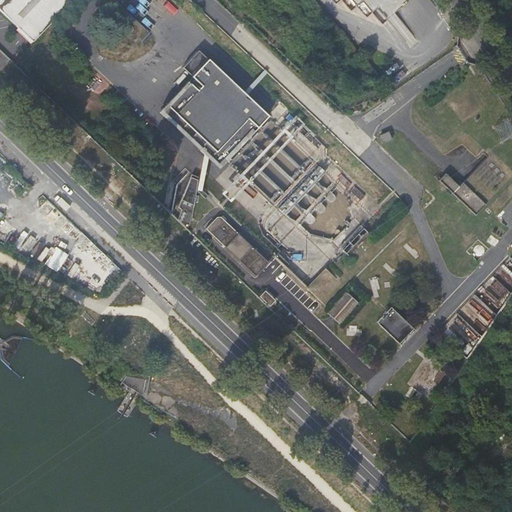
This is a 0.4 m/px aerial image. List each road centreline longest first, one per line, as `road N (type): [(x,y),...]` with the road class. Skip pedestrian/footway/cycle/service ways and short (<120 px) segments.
road 1 (primary): [(406,511),(0,119)]
road 2 (unknown): [(326,0),(360,35),(404,54),(431,41),(422,0)]
